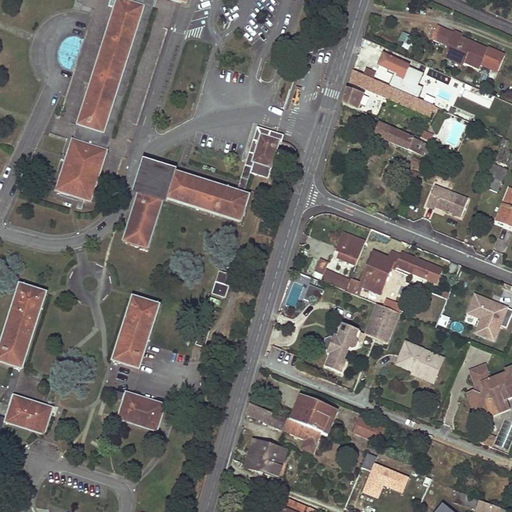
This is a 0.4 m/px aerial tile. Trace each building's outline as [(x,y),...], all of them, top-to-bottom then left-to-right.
[(117,0),(116,0),(102,42),(131,52),(145,9),(117,0)] [(147,0),(117,0),(145,9),(147,1),(147,0)] [(462,36),(454,32),(445,54),(464,63),(479,69),(481,65),(498,72),(505,56),(488,49),(488,50),(474,44),(473,45),(461,40),(462,36)] [(102,42),(90,84),(118,93),(131,52),(102,42)] [(445,54),(443,58),(463,66),(464,63),(445,54)] [(384,56),(379,66),(394,72),(388,85),(417,98),(422,88),(417,85),(423,73),(384,56)] [(377,94),(430,118),(434,107),(353,72),(349,82),(364,89),(364,88),(377,93),(377,94)] [(90,84),(75,128),(103,137),(118,93),(90,84)] [(353,109),(360,94),(347,90),(343,105),(353,109)] [(357,111),(364,95),(360,94),(353,109),(357,111)] [(379,124),(374,136),(423,157),(424,154),(425,154),(429,146),(379,124)] [(103,137),(75,128),(74,133),(71,142),(99,151),(102,143),(103,137)] [(283,143),(284,137),(276,134),(260,130),(251,164),(274,172),(283,143)] [(430,143),(433,135),(424,132),(423,132),(421,139),(430,143)] [(71,142),(53,195),(91,207),(107,154),(99,151),(71,142)] [(420,169),(423,163),(413,159),(411,165),(410,165),(408,169),(411,170),(413,166),(420,169)] [(241,228),(251,198),(145,165),(121,245),(147,255),(165,204),(241,228)] [(504,175),(490,170),(488,175),(501,181),(504,175)] [(407,174),(404,181),(412,185),(415,177),(407,174)] [(488,175),(483,187),(496,193),(501,181),(488,175)] [(461,217),(468,200),(435,186),(426,207),(434,210),(435,207),(461,217)] [(511,190),(510,189),(496,222),(511,227),(511,190)] [(337,250),(340,251),(337,259),(355,266),(365,243),(344,234),(337,250)] [(389,259),(373,253),(361,284),(351,280),(347,292),(354,295),(354,294),(356,295),(357,292),(360,293),(362,288),(380,295),(382,289),(388,276),(392,265),(394,261),(389,259)] [(401,256),(392,253),(389,259),(394,261),(392,265),(397,267),(401,256)] [(401,256),(397,267),(407,271),(413,258),(402,254),(401,256)] [(427,279),(432,266),(413,258),(407,271),(427,279)] [(328,264),(320,261),(314,272),(323,275),(325,270),(328,264)] [(219,272),(211,294),(224,298),(231,275),(219,272)] [(314,272),(313,276),(321,281),(323,275),(314,272)] [(349,280),(330,272),(327,278),(323,275),(321,281),(345,291),(349,280)] [(382,289),(391,292),(396,279),(388,276),(382,289)] [(19,284),(0,342),(0,363),(17,369),(22,371),(45,296),(46,293),(19,284)] [(310,285),(304,299),(313,303),(319,289),(310,285)] [(474,334),(493,341),(499,326),(505,329),(511,312),(511,310),(473,295),(466,314),(480,320),(474,334)] [(132,297),(111,362),(113,363),(117,364),(119,365),(139,371),(160,305),(132,297)] [(399,310),(401,303),(385,299),(383,307),(399,310)] [(399,315),(377,306),(365,335),(387,345),(399,315)] [(441,314),(437,325),(446,328),(449,318),(441,314)] [(358,332),(343,325),(338,337),(336,336),(335,336),(334,339),(330,337),(325,340),(323,345),(325,351),(328,352),(327,355),(328,355),(330,356),(325,368),(341,375),(342,371),(346,362),(344,361),(348,349),(351,350),(355,349),(357,344),(355,340),(358,332)] [(195,345),(204,347),(208,332),(200,329),(195,345)] [(444,360),(405,343),(396,366),(412,373),(413,373),(414,370),(435,379),(444,360)] [(482,413),(491,417),(493,411),(499,414),(508,410),(505,401),(511,398),(511,376),(509,378),(508,374),(490,380),(485,366),(470,372),(476,387),(478,388),(475,394),(473,393),(467,395),(472,408),(479,406),(482,413)] [(412,373),(411,375),(433,384),(435,379),(414,370),(413,373),(412,373)] [(116,420),(156,432),(165,405),(125,392),(124,394),(123,398),(122,401),(116,420)] [(3,423),(44,435),(53,408),(12,395),(12,397),(9,406),(3,423)] [(335,412),(300,397),(293,414),(296,415),(293,423),(321,434),(323,435),(326,428),(328,429),(335,412)] [(246,415),(268,424),(272,414),(249,404),(246,415)] [(327,437),(338,413),(335,412),(328,429),(326,428),(323,435),(327,437)] [(268,424),(284,431),(289,421),(272,414),(268,424)] [(385,429),(359,419),(353,434),(379,444),(385,429)] [(303,450),(312,454),(321,434),(293,423),(290,422),(289,421),(284,431),(284,432),(306,441),(303,450)] [(490,448),(494,438),(485,435),(482,444),(490,448)] [(259,443),(254,441),(245,468),(251,470),(259,443)] [(259,443),(251,470),(278,478),(281,467),(276,465),(281,450),(259,443)] [(281,467),(286,451),(281,450),(276,465),(281,467)] [(410,477),(375,463),(363,493),(378,499),(383,487),(403,495),(410,477)] [(457,493),(454,503),(476,510),(479,502),(479,501),(467,497),(467,496),(457,493)] [(316,511),(290,500),(285,511),(279,508),(274,506),(271,511),(316,511)] [(480,511),(490,511),(493,506),(479,502),(476,510),(480,511)] [(454,511),(443,503),(434,511),(454,511)]
